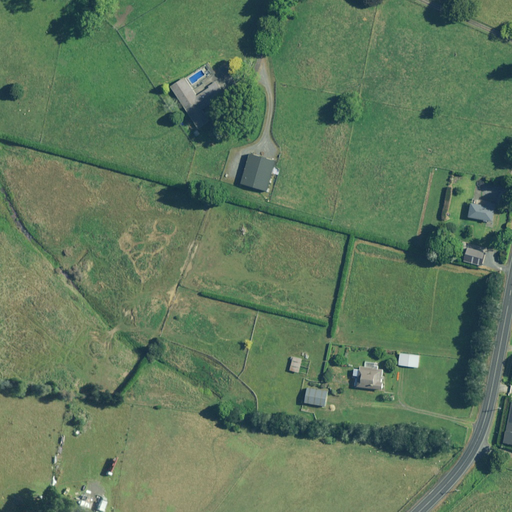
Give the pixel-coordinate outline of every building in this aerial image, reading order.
[(220,72),(213,60),(209,62),(216,75),(220,72)] [(171,87),(199,129),(211,122),(203,110),(225,95),(216,82),(207,88),(208,89),(197,96),(184,78),(171,87)] [(276,164),(246,155),(236,190),(266,199),(276,164)] [(294,189),(277,184),(274,194),(292,198),(294,189)] [(488,220),(493,221),(497,203),(487,201),(486,203),(473,200),(473,202),(472,202),(469,217),(483,219),(484,220),(484,221),(488,222),(488,220)] [(399,365),(418,367),(420,355),(400,353),(399,365)] [(293,360),(290,370),(299,373),(302,359),(294,357),(293,360)] [(382,379),(382,376),(383,369),(377,369),(377,363),(366,362),(365,366),(361,366),(361,370),(355,369),(354,376),(353,375),(353,378),(356,378),(355,384),(355,385),(355,386),(358,386),(358,387),(383,389),(384,384),(384,382),(382,382),(382,379)] [(328,391),(308,387),(305,402),(325,406),(328,391)]
